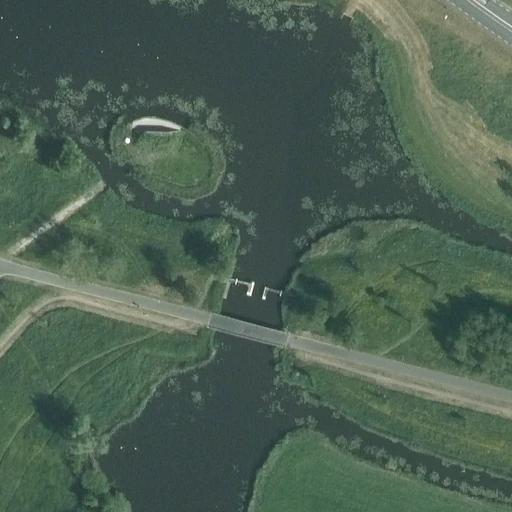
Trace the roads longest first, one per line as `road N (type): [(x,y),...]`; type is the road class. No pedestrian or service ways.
road 1 (unknown): [(0,354),(49,300),(182,334),(199,314)]
road 2 (unknown): [(511,417),(333,369),(294,340)]
